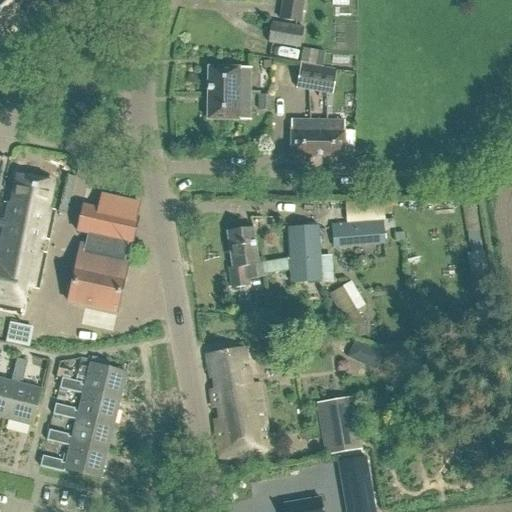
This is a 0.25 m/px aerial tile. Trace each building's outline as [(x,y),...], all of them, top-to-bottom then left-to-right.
[(0,0),(0,49),(36,14),(21,0),(0,0)] [(300,24),(304,1),(302,0),(301,0),(283,0),(280,21),(300,24)] [(274,24),(271,43),(299,48),(302,29),(274,24)] [(299,63),(314,66),(317,52),(302,49),(299,63)] [(331,95),(335,73),(299,67),(296,89),(331,95)] [(207,95),(250,96),(250,70),(208,69),(207,95)] [(249,122),(250,96),(207,95),(207,121),(249,122)] [(258,96),(258,110),(270,110),(269,96),(258,96)] [(289,157),(307,157),(308,122),(290,122),(289,157)] [(308,122),(307,157),(325,157),(325,122),(308,122)] [(343,158),(343,155),(353,155),(353,132),(343,132),(343,123),(325,122),(325,157),(343,158)] [(2,204),(0,215),(0,246),(37,254),(40,241),(47,243),(53,211),(46,210),(51,183),(15,176),(9,206),(2,204)] [(79,245),(70,289),(67,301),(116,312),(129,256),(125,255),(127,244),(131,245),(137,219),(135,219),(138,204),(101,196),(97,211),(82,207),(76,233),(88,235),(85,247),(79,245)] [(335,247),(383,243),(382,223),(333,226),(335,247)] [(253,229),(227,233),(232,268),(228,269),(231,288),(247,286),(246,280),(263,278),(262,276),(291,271),(291,284),(320,283),(333,282),(331,261),(319,262),(318,229),(289,230),(290,259),(290,261),(261,265),(260,264),(258,264),(253,229)] [(44,256),(37,254),(0,246),(0,309),(20,314),(25,289),(37,291),(44,256)] [(471,277),(487,274),(483,252),(467,254),(471,277)] [(350,282),(341,287),(355,311),(364,306),(350,282)] [(368,333),(357,315),(355,311),(341,287),(329,295),(356,340),(368,333)] [(66,337),(68,329),(46,326),(45,335),(66,337)] [(252,386),(245,350),(207,357),(211,379),(213,379),(216,391),(211,392),(214,410),(218,409),(220,422),(215,423),(221,461),(271,453),(259,384),(252,386)] [(367,350),(361,363),(375,369),(380,356),(367,350)] [(0,419),(5,421),(15,385),(11,384),(0,381),(0,358),(1,356),(0,355),(0,419)] [(15,385),(5,421),(32,428),(41,392),(19,387),(20,381),(22,381),(27,362),(17,360),(15,371),(11,384),(15,385)] [(81,394),(81,396),(82,393),(119,402),(126,375),(88,366),(83,386),(80,385),(81,383),(62,379),(59,389),(81,394)] [(53,389),(51,397),(57,399),(63,400),(65,392),(59,390),(53,389)] [(52,415),(75,421),(76,419),(113,428),(119,402),(82,393),(81,396),(77,412),(74,411),(74,409),(55,405),(52,415)] [(326,456),(362,450),(353,399),(317,405),(326,456)] [(46,441),(69,446),(69,445),(107,454),(113,428),(76,419),(75,421),(71,438),(68,437),(68,436),(48,431),(46,441)] [(39,467),(62,473),(63,471),(100,480),(107,454),(69,445),(69,446),(64,464),(61,463),(61,461),(42,457),(39,467)] [(366,458),(337,463),(340,484),(369,479),(366,458)] [(293,511),(321,511),(320,499),(292,503),(293,511)] [(345,511),(374,511),(373,503),(344,508),(345,511)]
